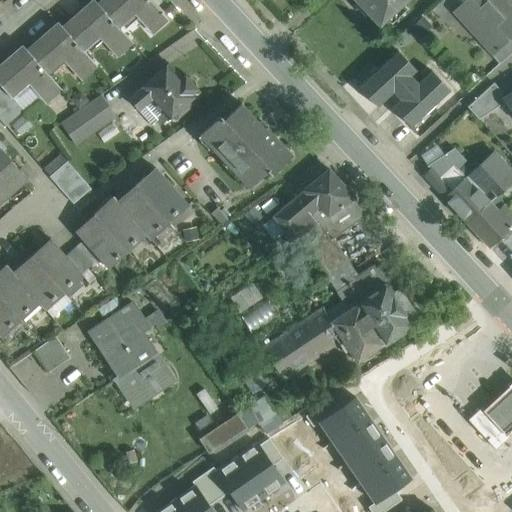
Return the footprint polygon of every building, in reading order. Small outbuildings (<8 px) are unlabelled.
[(93,0),(92,0),(62,27),(84,52),(100,38),(111,51),(126,37),(119,29),(97,4),(93,0)] [(149,0),(100,0),(97,4),(119,29),(136,15),(146,27),(162,14),(149,0)] [(356,0),(379,25),(387,18),(392,23),(407,9),(402,4),(405,0),(356,0)] [(511,13),(500,0),(467,0),(459,8),(456,10),(458,13),(459,13),(491,47),(490,48),(494,52),(497,50),(497,49),(511,35),(511,13)] [(62,27),(58,23),(26,50),(48,76),(64,62),(75,74),(91,60),(84,52),(62,27)] [(26,50),(22,45),(0,64),(0,84),(7,93),(13,99),(29,84),(40,97),(55,83),(48,76),(26,50)] [(418,83),(411,76),(416,70),(397,51),(358,87),(377,107),(393,92),(400,99),(392,107),(411,127),(450,90),(431,70),(418,83)] [(179,77),(168,65),(129,100),(138,110),(150,99),(164,114),(157,120),(161,125),(173,114),(177,118),(194,104),(190,99),(198,92),(196,89),(196,84),(194,80),(190,78),(185,77),(182,74),(179,77)] [(494,83),(467,107),(479,119),(504,102),(501,99),(504,97),(494,83)] [(511,91),(504,97),(501,99),(504,102),(511,112),(511,91)] [(7,93),(0,99),(0,115),(15,102),(13,99),(7,93)] [(101,96),(61,124),(75,145),(115,117),(101,96)] [(15,102),(0,115),(0,120),(5,127),(23,111),(15,102)] [(265,129),(241,103),(223,119),(220,116),(199,135),(200,136),(203,133),(239,171),(236,174),(236,175),(240,172),(251,184),(248,187),(249,188),(267,171),(271,175),(292,155),(266,127),(265,129)] [(0,147),(0,170),(11,161),(0,147)] [(454,148),(427,166),(430,169),(438,178),(453,165),(456,169),(466,161),(454,148)] [(511,173),(492,152),(466,177),(483,195),(491,189),(497,196),(501,192),(511,184),(511,173)] [(11,161),(0,170),(0,204),(28,180),(11,161)] [(67,162),(49,177),(57,186),(75,171),(67,162)] [(188,206),(155,169),(135,185),(169,223),(188,206)] [(466,177),(450,191),(438,178),(430,169),(423,176),(443,197),(443,198),(466,223),(489,202),(483,195),(466,177)] [(328,170),(273,216),(291,241),(299,235),(328,216),(329,216),(354,198),(328,170)] [(75,171),(57,186),(65,195),(83,180),(75,171)] [(83,180),(65,195),(73,204),(91,189),(83,180)] [(511,184),(501,192),(509,201),(511,198),(511,184)] [(169,223),(135,185),(117,202),(142,231),(146,236),(150,240),(169,223)] [(142,231),(117,202),(113,197),(94,214),(127,252),(146,236),(142,231)] [(354,198),(329,216),(328,216),(299,235),(337,292),(341,289),(355,279),(355,278),(357,276),(333,239),(369,214),(354,198)] [(489,202),(466,223),(489,248),(511,226),(511,213),(508,209),(502,215),(489,202)] [(127,252),(94,214),(75,231),(83,240),(99,258),(108,269),(127,252)] [(65,256),(50,239),(31,256),(64,293),(83,277),(81,274),(65,256)] [(99,258),(83,240),(74,248),(90,266),(99,258)] [(90,266),(74,248),(65,256),(81,274),(90,266)] [(64,293),(31,256),(12,272),(36,299),(36,300),(39,304),(45,310),(64,293)] [(36,299),(12,272),(6,265),(0,270),(0,296),(21,320),(39,304),(36,300),(36,299)] [(357,276),(355,278),(355,279),(341,289),(353,307),(331,322),(323,308),(262,348),(283,379),(342,339),(357,362),(384,343),(385,344),(413,325),(412,323),(411,324),(386,287),(386,286),(384,283),(391,278),(382,265),(375,270),(373,266),(357,276)] [(331,316),(346,305),(338,295),(324,307),(331,316)] [(21,320),(0,296),(0,334),(2,337),(21,320)] [(134,303),(101,325),(103,328),(91,336),(117,376),(112,379),(113,381),(119,377),(134,399),(157,384),(156,382),(154,384),(151,379),(153,378),(147,369),(158,361),(140,334),(150,327),(134,303)] [(160,309),(146,314),(150,324),(164,320),(160,309)] [(56,336),(33,351),(48,373),(70,358),(56,336)] [(511,382),(483,410),(506,435),(511,429),(511,382)] [(265,396),(249,407),(255,417),(272,406),(265,396)] [(291,417),(283,404),(274,409),(282,423),(291,417)] [(272,406),(255,417),(258,421),(266,433),(282,423),(274,409),(272,406)] [(249,407),(201,439),(209,452),(258,421),(255,417),(249,407)] [(483,410),(481,408),(468,420),(495,449),(508,437),(506,435),(483,410)] [(258,421),(209,452),(216,462),(169,493),(165,488),(137,511),(317,511),(266,433),(258,421)]
